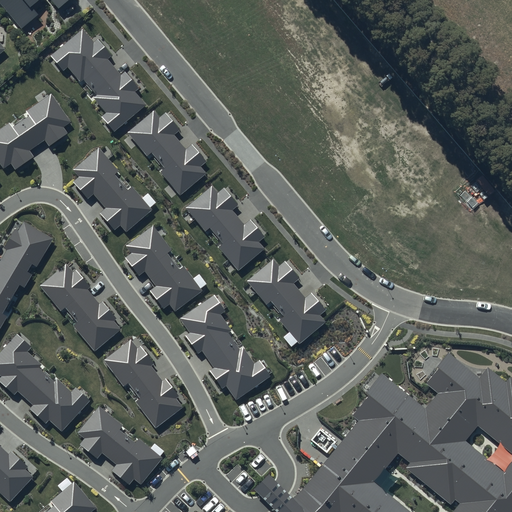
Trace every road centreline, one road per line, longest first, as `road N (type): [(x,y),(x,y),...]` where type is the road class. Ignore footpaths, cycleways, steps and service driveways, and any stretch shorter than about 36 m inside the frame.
road 1 (residential): [(118,0),(332,256),(394,298)]
road 2 (residential): [(0,213),(48,196),(76,217),(174,352),(224,445)]
road 3 (residential): [(224,445),(347,371),(394,298)]
road 4 (residential): [(133,511),(0,412)]
road 5 (residential): [(394,298),(511,321)]
